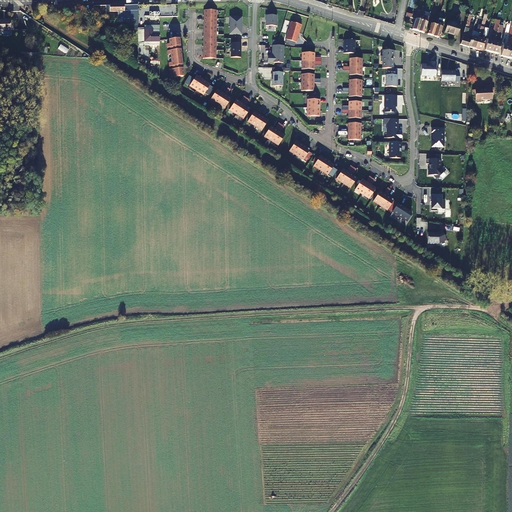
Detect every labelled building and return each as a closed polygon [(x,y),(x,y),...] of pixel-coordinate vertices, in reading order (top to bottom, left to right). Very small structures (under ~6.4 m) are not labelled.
[(134,19),(134,26),(138,26),(137,17),(138,5),(110,6),(110,12),(117,13),(117,23),(121,23),(121,20),(134,19)] [(215,10),(204,9),(203,18),(215,18),(215,10)] [(265,14),(265,25),(276,25),(276,15),(265,14)] [(229,16),(229,34),(241,34),(241,30),(241,16),(229,16)] [(422,21),(418,31),(424,33),(429,18),(423,16),(422,19),(422,21)] [(215,26),(215,18),(203,18),(203,26),(215,26)] [(418,31),(422,21),(416,19),(412,29),(418,31)] [(0,30),(3,31),(3,35),(4,36),(8,36),(10,34),(9,31),(10,31),(10,20),(0,20),(0,30)] [(285,39),(296,42),(301,24),(291,21),(285,39)] [(436,25),(433,36),(439,38),(443,23),(438,22),(436,25)] [(448,22),(444,32),(449,34),(449,32),(457,35),(459,26),(448,22)] [(469,22),(466,22),(460,44),(468,47),(470,41),(468,40),(469,34),(467,33),(468,30),(466,29),(467,28),(468,28),(469,22)] [(433,36),(436,25),(431,23),(427,34),(433,36)] [(498,25),(496,24),(490,23),(489,27),(489,28),(494,30),(492,36),(491,35),(490,40),(487,39),(484,50),(491,52),(498,25)] [(481,25),(478,25),(475,37),(472,36),(471,41),(470,41),(468,47),(475,48),(481,25)] [(489,27),(481,25),(475,48),(481,50),(484,40),(486,38),(489,28),(489,27)] [(498,25),(491,52),(498,53),(501,42),(499,42),(503,26),(498,25)] [(215,34),(215,26),(203,26),(203,34),(215,34)] [(511,36),(511,28),(506,46),(503,45),(500,55),(507,57),(511,36)] [(158,43),(158,30),(144,30),(144,42),(158,43)] [(214,42),(215,34),(203,34),(203,41),(214,42)] [(167,47),(170,47),(179,46),(178,38),(166,39),(167,47)] [(343,53),(355,53),(355,39),(344,39),(344,45),(344,48),(343,48),(343,53)] [(214,50),(214,42),(203,41),(203,49),(214,50)] [(241,43),(231,42),(230,57),(241,57),(241,43)] [(283,45),(272,45),(271,55),(267,55),(267,62),(283,62),(283,45)] [(168,58),(181,57),(180,49),(170,50),(167,50),(168,58)] [(214,58),(214,50),(203,49),(203,58),(214,58)] [(393,61),(392,61),(392,57),(394,57),(394,50),(382,50),(382,55),(380,55),(380,61),(382,61),(382,68),(393,68),(393,61)] [(314,61),(314,52),(303,52),(302,60),(314,61)] [(181,64),(181,57),(168,58),(169,66),(172,66),(181,64)] [(360,66),(361,58),(349,58),(349,66),(360,66)] [(302,69),(314,69),(314,64),(314,61),(302,60),(302,69)] [(425,63),(421,63),(420,75),(435,76),(436,62),(429,61),(429,64),(425,64),(425,63)] [(349,74),(360,75),(360,66),(349,66),(349,70),(349,74)] [(170,77),(183,76),(182,67),(172,69),(169,69),(170,77)] [(441,70),(440,81),(459,81),(459,72),(454,72),(454,70),(441,70)] [(282,85),(282,72),(272,72),(272,76),(273,76),(273,78),(272,79),(271,79),(271,85),(282,85)] [(313,82),(314,74),(302,74),(302,82),(313,82)] [(397,74),(386,74),(385,86),(396,86),(396,79),(397,74)] [(190,84),(193,78),(188,75),(184,82),(189,85),(190,84)] [(190,84),(196,89),(203,79),(196,75),(193,78),(190,84)] [(203,79),(196,89),(203,93),(204,92),(209,85),(210,83),(203,79)] [(349,80),(349,88),(360,88),(360,80),(349,80)] [(302,90),(313,91),(313,82),(302,82),(302,90)] [(481,101),(482,99),(492,99),(491,85),(484,85),(484,88),(480,89),(480,87),(475,87),(475,89),(473,89),(473,93),(475,93),(475,100),(477,101),(481,101)] [(210,98),(217,102),(223,93),(216,88),(210,98)] [(360,88),(349,88),(349,96),(360,96),(360,88)] [(223,93),(217,102),(224,107),(230,97),(226,95),(223,93)] [(396,104),(396,95),(384,95),(384,112),(395,112),(395,104),(396,104)] [(230,108),(237,113),(243,103),(240,101),(236,98),(230,108)] [(319,107),(319,99),(316,99),(309,99),(308,99),(308,107),(319,107)] [(348,101),(348,109),(359,110),(360,102),(348,101)] [(243,103),(237,113),(243,117),(250,107),(246,105),(243,103)] [(308,115),(319,116),(319,107),(308,107),(308,115)] [(359,110),(348,109),(348,113),(348,118),(359,118),(359,110)] [(248,120),(255,124),(261,115),(254,110),(248,120)] [(261,115),(255,124),(262,129),(268,119),(261,115)] [(401,138),(401,132),(397,132),(397,129),(397,119),(383,119),(383,123),(386,123),(386,137),(397,138),(397,137),(401,138)] [(348,123),(348,131),(359,131),(359,123),(348,123)] [(264,135),(271,139),(277,130),(275,128),(270,125),(264,135)] [(277,130),(271,139),(278,144),(284,134),(280,131),(277,130)] [(359,131),(348,131),(347,139),(359,139),(359,131)] [(290,149),(296,154),(303,144),(296,140),(290,149)] [(401,148),(401,142),(390,141),(390,145),(389,145),(389,151),(390,151),(390,158),(400,158),(401,148)] [(303,144),(296,154),(303,158),(305,156),(308,151),(310,149),(303,144)] [(314,164),(321,169),(327,159),(320,155),(318,157),(315,163),(314,164)] [(327,159),(321,169),(328,173),(332,167),(334,164),(327,159)] [(426,159),(426,164),(429,164),(429,169),(428,169),(428,176),(434,176),(437,179),(443,172),(440,169),(440,163),(441,163),(441,159),(426,159)] [(337,170),(332,167),(328,173),(333,176),(337,170)] [(336,178),(343,182),(349,172),(347,171),(342,168),(336,178)] [(349,172),(343,182),(350,186),(356,177),(352,174),(349,172)] [(355,188),(362,193),(368,183),(366,182),(361,179),(355,188)] [(368,183),(362,193),(369,197),(375,188),(371,185),(368,183)] [(430,201),(431,201),(430,210),(436,210),(436,209),(444,209),(444,199),(441,199),(441,188),(430,187),(430,201)] [(373,200),(380,204),(386,195),(384,193),(380,190),(373,200)] [(386,195),(380,204),(387,209),(393,200),(393,199),(386,195)] [(392,211),(397,203),(393,200),(387,209),(387,210),(391,212),(392,211)] [(411,212),(397,203),(392,211),(407,221),(411,215),(411,212)] [(427,232),(427,243),(433,243),(439,243),(446,240),(441,229),(437,231),(437,232),(427,232)]
